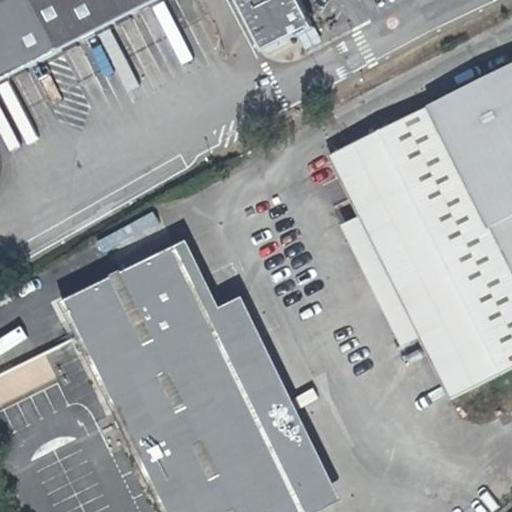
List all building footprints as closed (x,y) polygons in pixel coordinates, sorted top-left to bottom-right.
[(0,0),(0,78),(52,52),(99,29),(158,0),(0,0)] [(310,0),(242,0),(272,60),(327,32),(310,0)] [(511,75),(329,168),(449,409),(511,377),(511,75)] [(215,310),(222,307),(186,236),(172,242),(186,270),(193,266),(215,310)] [(186,270),(172,242),(58,300),(166,511),(308,511),(207,314),(215,310),(193,266),(186,270)] [(339,289),(343,300),(377,289),(373,277),(339,289)] [(245,295),(222,307),(215,310),(207,314),(308,511),(313,511),(347,495),(245,295)] [(0,404),(57,378),(47,356),(0,377),(0,404)]
